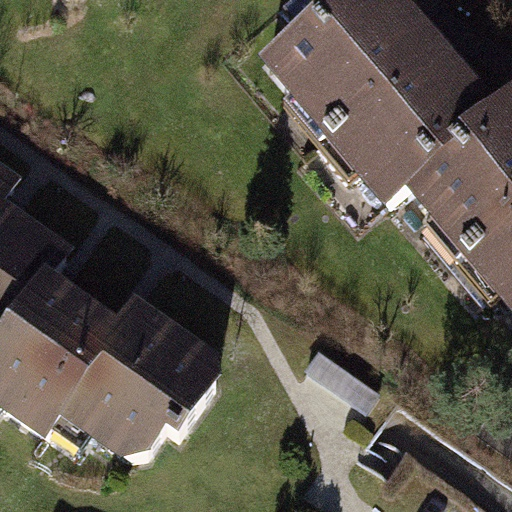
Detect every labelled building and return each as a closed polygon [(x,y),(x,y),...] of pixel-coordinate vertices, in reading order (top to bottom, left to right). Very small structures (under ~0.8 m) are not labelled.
[(71,0),(83,14),(99,0),(71,0)] [(412,198),(498,127),(391,0),(362,0),(269,78),(388,218),(412,198)] [(511,115),(498,127),(412,198),(511,318),(511,115)] [(0,366),(45,301),(68,268),(0,222),(0,216),(17,191),(0,179),(0,366)] [(118,351),(45,301),(0,366),(0,414),(52,449),(74,423),(140,469),(162,437),(177,447),(222,381),(137,323),(118,351)]
